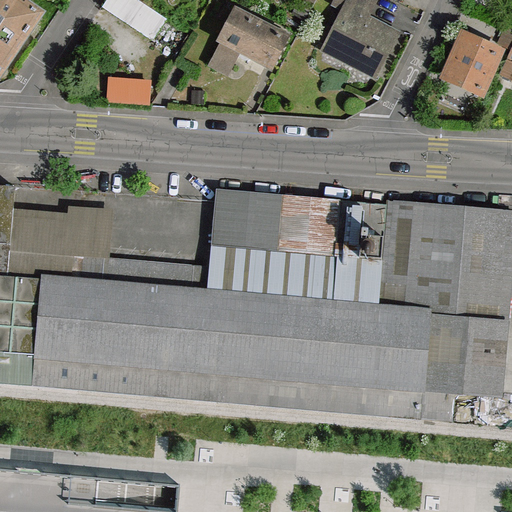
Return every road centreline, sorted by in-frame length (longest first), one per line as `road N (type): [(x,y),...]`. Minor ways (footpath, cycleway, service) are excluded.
road 1 (tertiary): [(0,129),(369,153)]
road 2 (residential): [(447,0),(369,153)]
road 3 (residential): [(84,0),(0,123)]
road 4 (tertiary): [(369,153),(511,160)]
